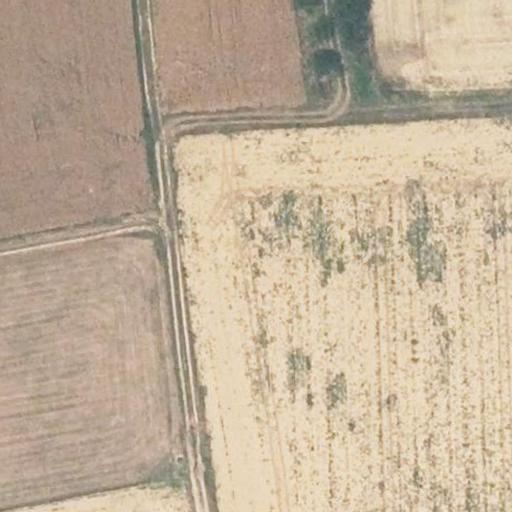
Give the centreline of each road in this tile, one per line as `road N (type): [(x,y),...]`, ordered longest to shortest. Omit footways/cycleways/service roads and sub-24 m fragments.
road 1 (track): [(202,511),(158,128)]
road 2 (track): [(158,128),(511,99)]
road 3 (track): [(0,248),(168,218)]
road 4 (track): [(158,128),(146,0)]
